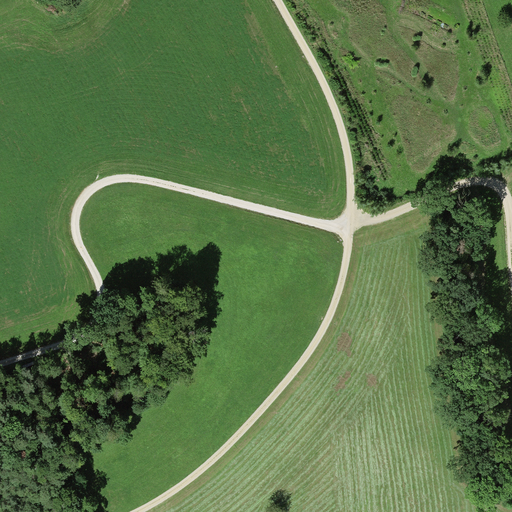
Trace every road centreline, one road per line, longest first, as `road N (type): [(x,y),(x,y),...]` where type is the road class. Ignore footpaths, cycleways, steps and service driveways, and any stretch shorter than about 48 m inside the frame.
road 1 (track): [(511,229),(495,186),(322,225),(158,182),(109,180),(91,188),(72,214),(99,303),(43,343),(0,361)]
road 2 (track): [(137,511),(187,480),(281,385),(322,328),(344,261),(341,139),(275,0)]
